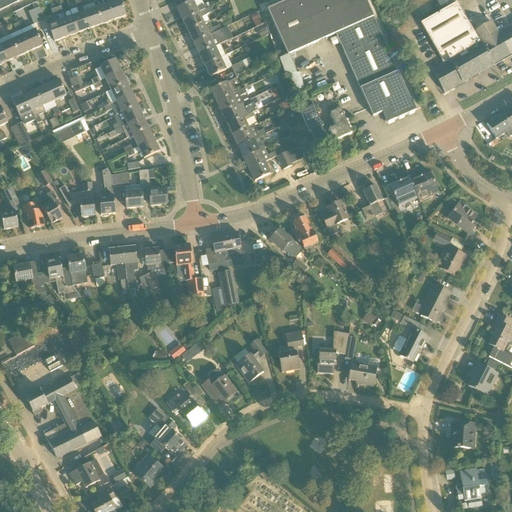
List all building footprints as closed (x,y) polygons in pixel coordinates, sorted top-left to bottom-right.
[(0,0),(0,10),(21,0),(0,0)] [(80,0),(76,2),(75,2),(78,8),(77,9),(79,15),(73,17),(78,33),(90,29),(84,13),(82,7),(80,0)] [(102,25),(113,21),(106,0),(100,0),(101,1),(93,4),(95,9),(96,9),(102,25)] [(120,0),(114,2),(112,0),(106,0),(113,21),(126,16),(120,0)] [(202,5),(196,9),(192,2),(196,0),(179,0),(182,7),(177,9),(183,21),(205,10),(202,5)] [(365,0),(290,0),(268,10),(288,56),(336,35),(373,117),(382,113),(387,124),(416,111),(411,99),(410,100),(365,0)] [(450,0),(436,0),(442,10),(453,4),(450,0)] [(493,66),(474,33),(457,3),(421,24),(444,65),(432,71),(445,93),(493,66)] [(35,10),(40,22),(46,20),(41,8),(35,10)] [(204,25),(201,19),(206,16),(206,15),(212,12),(210,8),(205,10),(183,21),(188,32),(204,25)] [(88,12),(84,13),(90,29),(102,25),(96,9),(95,9),(88,12)] [(34,25),(40,22),(35,10),(29,13),(34,25)] [(253,22),(259,19),(256,14),(251,17),(253,22)] [(19,23),(22,30),(26,28),(21,17),(17,18),(19,23)] [(73,17),(60,22),(66,38),(78,33),(73,17)] [(54,42),(66,38),(60,22),(48,26),(54,42)] [(209,36),(207,32),(212,29),(209,22),(204,25),(188,32),(194,43),(209,36)] [(17,33),(22,30),(19,23),(14,26),(17,33)] [(474,33),(493,66),(511,55),(511,26),(498,34),(492,23),(474,33)] [(261,38),(268,34),(265,29),(258,32),(261,38)] [(209,36),(194,43),(199,55),(214,47),(215,48),(220,45),(227,42),(221,30),(215,33),(209,36)] [(24,36),(31,51),(42,46),(35,31),(24,36)] [(19,57),(31,51),(24,36),(12,41),(19,57)] [(12,41),(1,46),(8,62),(19,57),(12,41)] [(0,44),(0,65),(8,62),(1,46),(0,44)] [(220,59),(232,53),(230,49),(223,52),(220,45),(215,48),(214,47),(199,55),(205,66),(220,59)] [(282,58),(294,93),(304,89),(292,55),(282,58)] [(226,71),(220,59),(205,66),(210,78),(226,71)] [(233,73),(250,65),(248,60),(243,62),(242,62),(231,68),(233,73)] [(115,61),(100,68),(94,71),(98,78),(100,82),(105,80),(121,72),(115,61)] [(236,79),(251,71),(256,69),(254,64),(251,65),(250,65),(233,73),(236,79)] [(111,91),(126,83),(121,72),(105,80),(111,91)] [(70,82),(75,94),(81,91),(89,87),(87,83),(86,83),(85,82),(83,76),(76,79),(70,82)] [(47,86),(54,102),(66,97),(59,81),(47,86)] [(211,91),(216,102),(232,95),(237,93),(231,81),(211,91)] [(102,105),(104,109),(110,105),(111,105),(116,102),(116,103),(132,95),(126,83),(111,91),(106,93),(109,101),(102,104),(102,105)] [(35,91),(43,107),(45,113),(53,110),(56,108),(54,102),(47,86),(35,91)] [(280,87),(271,91),(274,98),(283,94),(280,87)] [(37,110),(43,107),(35,91),(24,97),(31,112),(32,112),(35,120),(37,124),(42,122),(39,115),(37,110)] [(122,114),(137,106),(132,95),(116,103),(122,114)] [(237,106),(232,95),(216,102),(222,114),(237,106)] [(32,112),(31,112),(24,97),(13,102),(21,121),(23,120),(25,125),(35,120),(32,112)] [(80,111),(74,99),(69,102),(74,114),(80,111)] [(282,113),(289,109),(286,102),(278,106),(282,113)] [(222,114),(227,125),(252,113),(257,110),(253,103),(244,108),(243,104),(242,104),(237,106),(222,114)] [(127,125),(143,118),(137,106),(122,114),(127,125)] [(323,127),(323,126),(314,106),(300,112),(309,132),(311,132),(317,147),(333,140),(334,142),(352,134),(341,109),(331,113),(337,126),(329,130),(325,132),(323,127)] [(511,130),(511,131),(511,109),(501,115),(511,130)] [(291,112),(285,114),(288,120),(294,118),(291,112)] [(227,125),(233,136),(254,126),(254,125),(257,124),(252,114),(252,113),(227,125)] [(511,136),(511,131),(511,130),(501,115),(486,125),(496,140),(507,133),(510,138),(511,136)] [(128,139),(133,137),(148,129),(143,118),(127,125),(122,128),(122,127),(116,130),(118,135),(124,132),(128,139)] [(57,122),(53,120),(49,121),(53,129),(59,126),(57,122)] [(16,126),(25,145),(32,142),(22,123),(16,126)] [(75,138),(86,133),(81,123),(70,128),(75,138)] [(20,148),(25,145),(16,126),(11,128),(20,148)] [(238,148),(266,134),(264,130),(258,133),(254,126),(233,136),(238,148)] [(138,148),(154,140),(148,129),(133,137),(138,148)] [(244,159),(264,149),(267,148),(264,141),(268,139),(266,134),(238,148),(244,159)] [(139,148),(140,152),(144,159),(159,152),(154,140),(138,148),(139,148)] [(264,149),(244,159),(249,170),(264,163),(265,163),(277,157),(274,153),(268,156),(264,149)] [(286,153),(277,157),(283,171),(292,166),(286,153)] [(270,175),(265,163),(264,163),(249,170),(255,182),(270,175)] [(44,188),(52,183),(46,171),(38,176),(44,188)] [(166,190),(151,192),(148,171),(139,172),(141,188),(141,192),(142,202),(150,201),(151,207),(167,205),(166,190)] [(419,177),(410,181),(410,183),(418,199),(419,203),(439,194),(430,173),(422,177),(422,176),(419,177)] [(112,188),(112,189),(129,187),(128,174),(111,177),(113,188),(112,188)] [(398,208),(418,199),(410,183),(410,181),(409,178),(401,181),(399,182),(389,186),(398,208)] [(82,185),(83,193),(70,195),(65,187),(59,190),(69,208),(75,205),(80,204),(81,219),(91,217),(91,216),(95,216),(91,184),(82,185)] [(378,223),(375,218),(382,215),(377,204),(382,201),(376,187),(374,187),(373,187),(369,188),(369,190),(363,192),(369,207),(361,211),(366,222),(369,221),(373,225),(378,223)] [(115,215),(112,189),(112,188),(104,189),(105,197),(99,198),(101,216),(103,216),(104,217),(108,217),(109,215),(115,215)] [(7,190),(15,205),(20,203),(12,189),(7,190)] [(0,214),(0,226),(3,226),(4,231),(18,228),(15,212),(18,211),(15,205),(7,190),(1,194),(10,213),(0,214)] [(40,204),(41,208),(51,225),(59,221),(62,219),(57,209),(61,206),(53,192),(44,197),(46,201),(40,204)] [(143,208),(142,202),(141,192),(125,194),(125,192),(120,193),(121,203),(126,202),(127,209),(143,208)] [(322,218),(331,237),(339,233),(336,226),(348,220),(340,203),(327,208),(330,214),(322,218)] [(30,229),(43,227),(40,211),(38,211),(37,204),(23,206),(24,214),(27,214),(30,229)] [(460,204),(448,220),(469,236),(470,236),(472,237),(476,232),(473,230),(476,227),(472,224),(477,217),(460,204)] [(293,231),(297,241),(298,241),(299,244),(301,243),(304,250),(317,244),(306,218),(305,219),(303,218),(299,220),(299,222),(293,224),(296,230),(293,231)] [(301,252),(292,241),(279,230),(270,241),(282,252),(283,252),(288,257),(296,258),(301,252)] [(225,236),(230,262),(243,259),(238,233),(225,236)] [(437,235),(434,242),(447,248),(451,241),(437,235)] [(217,264),(230,262),(225,236),(211,239),(213,249),(205,251),(208,263),(216,261),(217,264)] [(202,280),(194,280),(190,246),(174,248),(174,250),(164,251),(165,264),(176,263),(176,267),(184,266),(185,282),(189,282),(190,299),(204,298),(203,288),(202,280)] [(133,288),(131,270),(131,264),(137,263),(135,247),(123,249),(125,265),(125,271),(127,281),(127,284),(128,288),(129,288),(133,288)] [(164,251),(159,252),(158,250),(157,250),(157,249),(155,248),(153,249),(151,250),(151,251),(144,252),(146,267),(147,266),(148,271),(150,271),(151,274),(146,276),(151,290),(157,288),(154,279),(156,277),(153,270),(160,270),(160,265),(165,264),(164,251)] [(125,271),(125,265),(123,249),(109,250),(110,266),(117,266),(117,272),(118,282),(121,281),(127,281),(125,271)] [(465,257),(450,249),(440,269),(455,277),(465,257)] [(267,257),(266,250),(254,253),(256,260),(267,257)] [(328,256),(344,270),(348,265),(332,251),(327,256),(328,256)] [(87,278),(85,272),(82,256),(67,259),(69,268),(62,270),(65,288),(73,287),(73,286),(80,285),(80,284),(86,283),(86,278),(87,278)] [(62,270),(60,260),(46,263),(48,273),(42,274),(44,285),(56,282),(57,290),(58,290),(59,295),(64,294),(65,301),(81,298),(73,287),(65,288),(62,270)] [(302,276),(307,269),(297,260),(291,267),(302,276)] [(40,303),(55,322),(64,315),(50,296),(47,298),(44,285),(42,274),(37,275),(35,263),(28,264),(29,265),(14,268),(17,283),(31,280),(34,296),(41,295),(42,302),(40,303)] [(94,280),(104,279),(101,265),(92,267),(94,280)] [(421,270),(418,275),(424,279),(427,274),(421,270)] [(217,274),(224,309),(238,306),(231,271),(217,274)] [(129,288),(128,288),(127,284),(121,285),(122,289),(122,294),(129,293),(129,288)] [(450,294),(435,286),(420,316),(436,324),(436,322),(441,324),(444,317),(440,315),(450,294)] [(219,289),(213,290),(215,311),(221,311),(219,289)] [(444,316),(451,318),(456,302),(449,300),(444,316)] [(405,317),(405,318),(393,312),(390,318),(401,324),(401,325),(412,330),(416,323),(405,317)] [(366,323),(370,326),(377,318),(373,315),(366,323)] [(503,352),(507,344),(509,345),(511,338),(511,331),(509,330),(511,323),(499,316),(490,333),(494,335),(489,345),(503,352)] [(372,325),(376,328),(380,322),(376,319),(372,325)] [(114,343),(122,339),(117,330),(109,334),(114,343)] [(428,338),(423,335),(412,330),(406,341),(399,337),(396,344),(397,352),(400,353),(399,356),(413,363),(418,353),(420,349),(422,350),(428,338)] [(299,370),(298,361),(296,353),(298,353),(297,348),(304,347),(301,332),(285,335),(288,350),(289,353),(278,355),(282,373),(299,370)] [(24,333),(18,336),(8,341),(18,356),(33,348),(24,333)] [(316,366),(318,366),(317,374),(334,375),(334,362),(335,363),(336,354),(345,356),(348,335),(334,333),(333,352),(319,351),(319,362),(316,362),(316,366)] [(267,354),(257,341),(251,346),(255,352),(236,366),(249,384),(264,373),(254,360),(259,356),(260,359),(267,354)] [(191,352),(196,358),(202,353),(197,347),(191,352)] [(175,350),(169,354),(174,361),(180,356),(175,350)] [(156,351),(152,358),(159,362),(163,363),(167,356),(163,354),(156,351)] [(489,360),(486,366),(495,371),(499,365),(489,360)] [(487,396),(491,388),(495,381),(498,375),(475,363),(468,376),(472,378),(468,387),(487,396)] [(367,367),(351,364),(348,380),(361,383),(361,385),(373,387),(376,371),(367,369),(367,367)] [(57,459),(100,436),(76,389),(92,380),(86,370),(70,378),(42,393),(40,391),(25,399),(35,417),(42,413),(40,409),(53,402),(65,425),(44,435),(57,459)] [(141,372),(141,374),(144,379),(148,380),(151,378),(152,374),(150,371),(147,370),(141,372)] [(212,379),(202,386),(214,402),(219,398),(223,403),(236,394),(224,378),(216,384),(212,379)] [(189,382),(183,386),(191,398),(192,397),(195,401),(200,397),(189,382)] [(206,417),(199,408),(198,409),(192,400),(190,401),(187,398),(187,397),(183,401),(179,396),(167,405),(167,404),(166,404),(174,414),(179,410),(187,420),(191,425),(192,427),(206,417)] [(153,439),(156,442),(165,450),(166,449),(176,458),(187,446),(176,437),(177,436),(172,432),(177,427),(157,410),(149,420),(160,430),(153,439)] [(475,433),(475,425),(451,424),(451,434),(450,438),(451,438),(451,439),(452,439),(452,449),(469,450),(474,450),(475,433)] [(141,441),(137,446),(144,451),(148,446),(141,441)] [(134,474),(137,477),(150,488),(156,482),(153,479),(162,469),(149,457),(134,474)] [(103,476),(98,478),(90,463),(69,474),(76,486),(82,483),(85,489),(97,483),(100,489),(108,484),(103,476)] [(484,470),(476,471),(476,470),(459,473),(461,485),(458,486),(458,491),(456,491),(458,501),(464,500),(464,503),(467,502),(469,509),(482,507),(480,495),(488,493),(485,474),(484,474),(484,470)] [(114,511),(122,508),(118,499),(115,500),(112,494),(131,483),(128,478),(119,483),(109,488),(95,495),(99,502),(91,506),(94,511),(114,511)]
